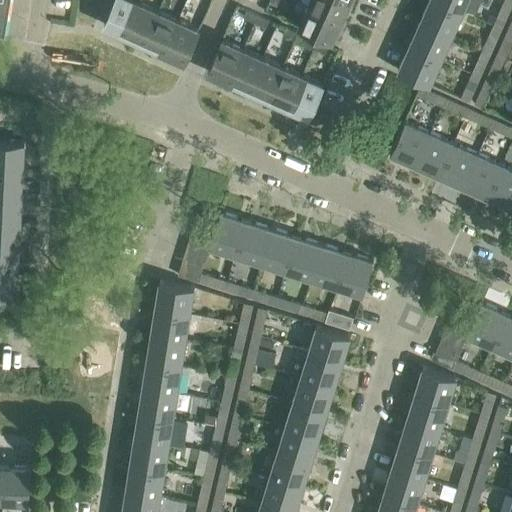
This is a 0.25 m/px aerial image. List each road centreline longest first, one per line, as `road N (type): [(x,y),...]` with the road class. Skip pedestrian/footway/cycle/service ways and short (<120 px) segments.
road 1 (residential): [(338,511),(422,227)]
road 2 (residential): [(326,185),(397,0)]
road 3 (residential): [(326,185),(172,120)]
road 4 (residential): [(172,120),(29,80)]
road 5 (residential): [(172,120),(226,0)]
